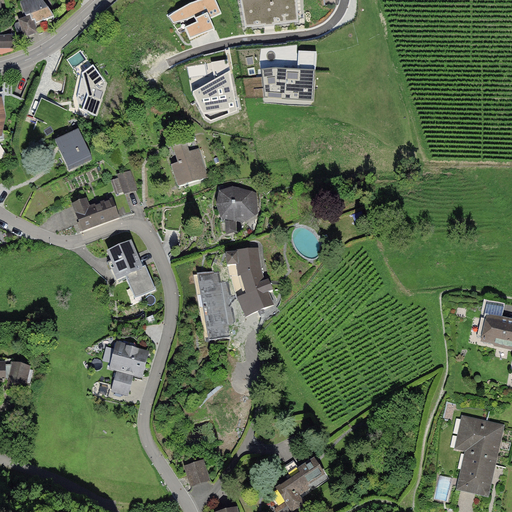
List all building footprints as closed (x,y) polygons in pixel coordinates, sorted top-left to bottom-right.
[(55,19),(41,0),(38,0),(22,6),(27,20),(20,22),(26,38),(37,33),(34,26),(55,19)] [(222,14),(214,0),(203,0),(190,5),(182,10),(188,22),(195,18),(198,25),(186,29),(191,40),(214,28),(211,20),(222,14)] [(240,0),(245,27),(299,22),(296,0),(240,0)] [(0,37),(0,48),(12,48),(12,38),(0,37)] [(317,54),(299,53),(298,71),(276,70),(262,72),(265,98),(314,101),(317,54)] [(228,61),(213,64),(216,84),(194,96),(203,114),(229,110),(229,114),(238,111),(228,61)] [(107,84),(93,67),(82,75),(78,99),(79,109),(97,116),(107,84)] [(0,101),(0,143),(5,141),(11,123),(4,102),(0,101)] [(67,111),(49,102),(43,117),(39,115),(37,120),(59,130),(67,111)] [(83,140),(61,151),(70,170),(93,159),(83,140)] [(180,187),(207,179),(198,151),(188,154),(185,144),(175,147),(181,164),(173,167),(180,187)] [(135,189),(130,172),(119,176),(120,180),(114,182),(118,194),(124,191),(125,192),(135,189)] [(233,191),(222,194),(219,206),(223,219),(227,219),(228,234),(236,232),(235,220),(257,214),(256,195),(247,193),(242,193),(242,192),(233,191)] [(74,206),(84,231),(119,218),(112,200),(89,209),(86,201),(74,206)] [(131,244),(109,253),(112,260),(108,262),(116,280),(127,275),(137,298),(156,290),(146,267),(142,269),(131,244)] [(237,300),(247,318),(274,305),(269,293),(273,291),(269,281),(265,283),(261,272),(259,251),(227,255),(228,267),(237,300)] [(220,271),(199,275),(211,341),(231,337),(220,271)] [(481,318),(488,319),(483,341),(511,347),(511,323),(502,321),(506,305),(485,300),(481,318)] [(147,378),(152,353),(118,346),(112,371),(147,378)] [(5,363),(0,363),(0,382),(5,382),(5,378),(10,379),(9,380),(17,382),(17,384),(26,386),(30,368),(13,364),(12,367),(5,366),(5,363)] [(134,380),(117,376),(114,392),(131,395),(134,380)] [(488,496),(503,427),(464,419),(460,437),(470,439),(459,490),(488,496)] [(293,479),(268,495),(278,509),(276,511),(291,511),(303,504),(298,496),(309,489),(307,486),(324,475),(314,461),(300,470),(294,462),(285,468),(293,479)] [(209,479),(203,462),(186,467),(192,484),(209,479)]
